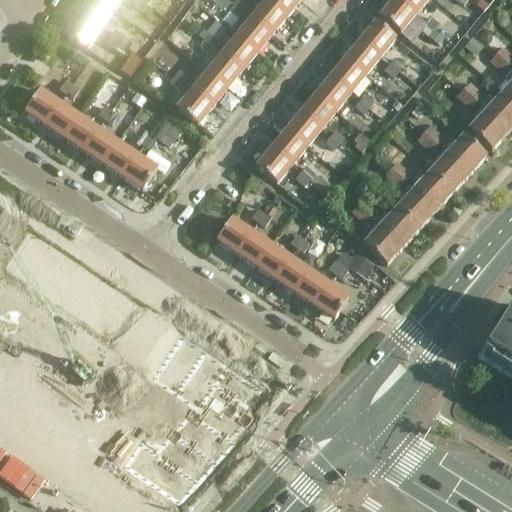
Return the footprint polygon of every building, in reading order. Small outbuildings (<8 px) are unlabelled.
[(114,15),(91,0),(90,0),(78,19),(101,35),(114,15)] [(124,0),(91,0),(114,15),(124,0)] [(136,0),(136,2),(146,9),(151,2),(148,0),(136,0)] [(214,0),(211,4),(224,15),(231,6),(222,0),(214,0)] [(301,3),(296,0),(267,0),(265,4),(286,21),(301,3)] [(396,0),(395,2),(416,20),(431,2),(429,0),(396,0)] [(452,0),(463,8),(468,2),(465,0),(452,0)] [(233,8),(242,16),(248,9),(238,1),(233,8)] [(146,9),(136,2),(131,8),(142,15),(146,9)] [(380,21),(401,38),(416,20),(395,2),(380,21)] [(488,9),(480,2),(475,8),(483,15),(488,9)] [(286,21),(265,4),(250,22),(271,39),(286,21)] [(228,14),(237,22),(242,16),(233,8),(228,14)] [(169,9),(162,19),(172,26),(179,16),(169,9)] [(101,35),(78,19),(65,39),(88,55),(101,35)] [(429,20),(424,26),(434,34),(443,42),(447,45),(452,39),(429,20)] [(271,39),(250,22),(235,40),(256,57),(271,39)] [(396,44),(375,26),(359,45),(381,62),(396,44)] [(443,42),(434,34),(424,26),(419,32),(438,48),(443,42)] [(198,39),(203,43),(212,51),(218,44),(217,44),(206,35),(203,32),(198,39)] [(124,40),(114,34),(110,40),(120,47),(125,50),(129,43),(124,40)] [(110,40),(105,47),(120,57),(125,50),(120,47),(110,40)] [(256,57),(235,40),(220,58),(242,75),(256,57)] [(212,51),(203,43),(198,50),(207,57),(212,51)] [(381,62),(359,45),(345,63),(366,80),(381,62)] [(242,75),(220,58),(206,76),(227,93),(242,75)] [(388,69),(398,77),(404,70),(394,62),(388,69)] [(366,80),(345,63),(330,81),(351,98),(366,80)] [(398,77),(388,69),(384,75),(393,83),(398,77)] [(174,79),(183,87),(188,81),(179,73),(174,79)] [(227,93),(206,76),(191,93),(212,111),(227,93)] [(183,87),(174,79),(169,86),(178,94),(183,87)] [(351,98),(330,81),(315,99),(336,116),(351,98)] [(66,98),(72,88),(65,83),(59,94),(66,98)] [(72,88),(66,98),(73,103),(79,93),(72,88)] [(45,130),(60,107),(40,93),(25,116),(45,130)] [(212,111),(191,93),(176,112),(197,129),(212,111)] [(131,105),(141,111),(146,103),(136,96),(131,105)] [(336,116),(315,99),(300,117),(322,134),(336,116)] [(359,105),(369,113),(374,106),(365,99),(359,105)] [(369,113),(359,105),(354,111),(364,119),(369,113)] [(64,143),(79,120),(60,107),(45,130),(64,143)] [(105,124),(111,114),(105,109),(98,119),(105,124)] [(111,114),(105,124),(111,128),(118,118),(111,114)] [(322,134),(300,117),(286,135),(307,152),(322,134)] [(83,156),(99,133),(79,120),(64,143),(83,156)] [(103,169),(118,146),(99,133),(83,156),(103,169)] [(329,141),(339,149),(345,142),(335,134),(329,141)] [(286,135),(271,152),(292,170),(307,152),(286,135)] [(143,150),(150,140),(143,136),(137,145),(143,150)] [(353,145),(357,148),(354,151),(361,156),(370,145),(359,137),(353,145)] [(150,140),(143,150),(150,154),(156,145),(150,140)] [(339,149),(329,141),(324,147),(334,155),(339,149)] [(122,182),(137,158),(118,146),(103,169),(122,182)] [(271,152),(256,171),(277,189),(292,170),(271,152)] [(137,158),(122,182),(142,195),(157,172),(137,158)] [(315,178),(305,170),(300,176),(309,184),(315,178)] [(300,176),(295,183),(304,191),(309,184),(300,176)] [(254,197),(262,194),(265,191),(254,181),(246,191),(254,197)] [(264,216),(257,227),(265,232),(277,214),(269,209),(264,216)] [(257,227),(264,216),(257,212),(251,223),(257,227)] [(236,259),(252,235),(232,222),(217,245),(236,259)] [(252,235),(236,259),(256,272),(271,248),(276,241),(266,233),(265,236),(261,233),(257,239),(252,235)] [(298,235),(289,249),(296,253),(303,243),(305,240),(298,235)] [(26,239),(6,269),(24,281),(44,251),(46,248),(29,236),(26,239)] [(296,253),(303,258),(310,247),(303,243),(296,253)] [(44,251),(24,281),(41,293),(59,265),(63,259),(46,248),(44,251)] [(271,248),(256,272),(275,285),(291,261),(284,257),(277,253),(271,248)] [(342,255),(336,264),(346,271),(352,262),(342,255)] [(356,256),(347,271),(364,282),(373,268),(356,256)] [(59,265),(41,293),(58,304),(77,275),(80,270),(63,259),(59,265)] [(291,261),(275,285),(294,297),(310,274),(297,266),(291,261)] [(341,269),(334,264),(327,274),(335,279),(341,269)] [(346,272),(341,269),(335,279),(342,284),(348,274),(346,272)] [(77,275),(58,304),(74,316),(95,285),(97,282),(80,270),(77,275)] [(310,274),(294,297),(313,310),(329,287),(310,274)] [(95,285),(74,316),(91,327),(112,297),(114,293),(97,282),(95,285)] [(329,287),(313,310),(333,324),(349,301),(329,287)] [(112,297),(91,327),(108,338),(129,307),(131,305),(114,293),(112,297)] [(129,307),(108,338),(125,350),(147,318),(148,316),(131,305),(129,307)] [(511,311),(498,335),(486,354),(511,370),(511,311)] [(147,318),(125,350),(142,361),(163,330),(165,328),(148,316),(147,318)] [(163,330),(142,361),(159,373),(182,339),(165,328),(163,330)] [(140,445),(124,469),(179,507),(235,445),(231,441),(246,424),(247,425),(250,422),(245,418),(266,396),(182,339),(159,373),(153,381),(197,411),(157,456),(140,445)] [(28,364),(9,392),(27,404),(45,377),(50,370),(32,358),(28,364)] [(45,377),(27,404),(44,415),(62,389),(67,382),(50,370),(45,377)] [(62,389),(44,415),(61,427),(81,398),(84,393),(67,382),(62,389)] [(81,398),(61,427),(78,438),(95,413),(101,405),(84,393),(81,398)] [(95,413),(78,438),(95,450),(112,424),(117,416),(101,405),(95,413)] [(112,424),(95,450),(112,462),(135,428),(117,416),(112,424)]
